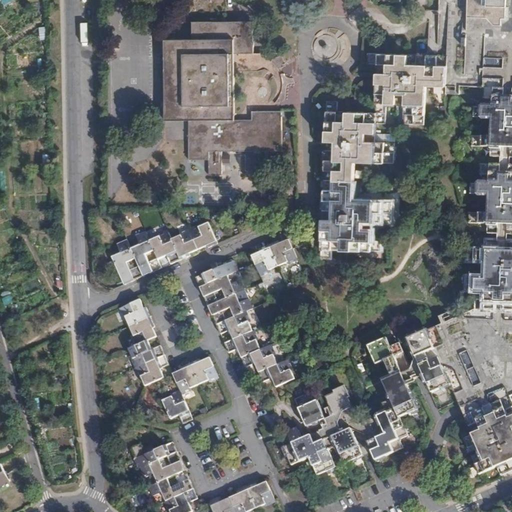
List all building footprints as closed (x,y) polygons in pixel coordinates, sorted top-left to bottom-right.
[(439,0),(437,56),(447,56),(449,0),(439,0)] [(511,0),(449,0),(447,56),(446,86),(483,88),(485,88),(510,89),(511,89),(511,0)] [(235,120),(235,72),(226,72),(226,54),(234,54),(253,54),(252,22),(193,22),(192,40),(164,40),(164,54),(161,54),(161,102),(165,102),(165,121),(189,121),(189,140),(189,158),(189,161),(209,161),(209,176),(222,175),(222,152),(282,151),(282,112),(252,112),(253,120),(235,120)] [(226,72),(235,72),(234,54),(226,54),(226,72)] [(426,86),(446,86),(447,56),(437,56),(369,54),(368,64),(378,64),(376,113),(386,113),(387,103),(406,104),(404,124),(424,124),(426,86)] [(511,89),(510,89),(485,88),(484,99),(494,99),(493,108),(474,108),(474,118),(493,119),(492,137),(473,136),(472,147),(492,148),(491,157),(507,158),(511,157),(511,89)] [(327,102),(325,180),(355,181),(356,162),(394,163),(395,143),(376,142),(376,123),(386,123),(386,113),(376,113),(337,112),(337,102),(327,102)] [(283,130),(293,130),(292,111),(282,111),(283,130)] [(511,165),(507,166),(481,165),(481,175),(490,176),(490,185),(471,184),(470,195),(489,195),(489,214),(470,213),(469,223),(488,224),(488,234),(504,235),(511,234),(511,165)] [(355,181),(325,180),(325,181),(322,259),(332,259),(332,250),(350,250),(381,251),(381,240),(372,240),(373,221),(392,222),(392,202),(354,201),(355,182),(355,181)] [(199,225),(189,230),(198,250),(208,246),(208,248),(217,244),(209,223),(200,227),(199,225)] [(180,236),(171,240),(181,260),(190,256),(189,255),(198,250),(189,230),(179,234),(180,236)] [(159,237),(150,241),(154,251),(158,259),(167,255),(171,265),(181,260),(171,240),(168,231),(158,235),(159,237)] [(132,249),(136,259),(139,267),(143,277),(162,268),(158,259),(149,263),(146,255),(154,251),(150,241),(146,232),(137,236),(140,246),(132,249)] [(299,236),(289,240),(293,250),(303,245),(299,236)] [(127,263),(136,259),(132,249),(127,240),(118,245),(122,254),(113,258),(125,285),(143,277),(139,267),(130,271),(127,263)] [(288,265),(298,261),(293,250),(289,240),(280,244),(279,242),(269,246),(278,267),(287,263),(288,265)] [(476,299),(475,310),(496,311),(501,311),(505,311),(511,311),(511,243),(504,243),(488,242),(487,251),(468,251),(468,261),(487,262),(486,281),(467,280),(467,290),(486,291),(485,300),(476,299)] [(278,267),(269,246),(260,250),(261,253),(252,257),(261,278),(271,273),(270,271),(278,267)] [(201,288),(228,276),(239,272),(235,262),(231,261),(219,266),(218,264),(212,266),(214,271),(197,279),(201,288)] [(227,299),(236,294),(245,291),(241,281),(232,285),(228,276),(201,288),(209,306),(218,302),(215,293),(223,290),(227,299)] [(235,317),(247,312),(253,309),(249,299),(240,304),(236,294),(227,299),(218,302),(209,306),(218,325),(227,321),(223,312),(231,308),(235,317)] [(130,327),(150,318),(146,309),(144,310),(140,301),(120,310),(124,319),(126,319),(130,327)] [(455,396),(465,417),(511,397),(511,395),(511,321),(505,321),(505,311),(496,311),(495,321),(455,319),(445,324),(437,327),(445,346),(436,350),(417,359),(419,363),(421,367),(432,362),(436,371),(445,367),(456,371),(465,391),(456,396),(455,396)] [(234,339),(253,331),(249,322),(251,321),(247,312),(235,317),(227,321),(218,325),(222,334),(230,330),(234,339)] [(155,328),(150,318),(130,327),(134,336),(132,337),(136,347),(148,341),(156,338),(153,329),(155,328)] [(238,349),(242,358),(261,350),(257,341),(259,340),(255,330),(253,331),(234,339),(225,344),(230,353),(238,349)] [(409,339),(417,359),(436,350),(428,331),(409,339)] [(391,348),(387,338),(369,346),(377,365),(386,361),(393,378),(385,382),(392,400),(384,404),(388,412),(379,416),(387,434),(374,440),(369,442),(377,460),(404,449),(400,439),(409,436),(401,418),(419,410),(407,383),(416,379),(413,374),(412,370),(403,374),(401,370),(395,357),(404,353),(400,344),(391,348)] [(152,350),(148,341),(136,347),(129,350),(133,359),(131,360),(136,369),(165,356),(160,346),(152,350)] [(256,364),(260,373),(278,365),(274,356),(276,355),(272,345),(261,350),(242,358),(247,368),(256,364)] [(169,365),(165,356),(136,369),(140,378),(142,378),(146,386),(164,378),(160,369),(169,365)] [(200,360),(190,364),(200,385),(209,381),(210,383),(219,379),(210,358),(201,362),(200,360)] [(273,379),(276,387),(295,379),(292,371),(294,370),(289,360),(278,365),(260,373),(264,383),(273,379)] [(449,376),(445,367),(436,371),(432,362),(421,367),(429,385),(449,376)] [(200,385),(190,364),(181,368),(182,370),(173,374),(182,395),(192,391),(191,389),(200,385)] [(449,376),(429,385),(433,394),(453,385),(449,376)] [(351,399),(347,388),(326,397),(334,415),(326,419),(314,391),(296,400),(312,435),(303,439),(300,430),(281,439),(293,466),(311,458),(318,476),(328,471),(328,473),(338,469),(329,450),(331,449),(330,448),(337,445),(345,464),(353,460),(354,462),(364,457),(354,436),(351,429),(343,432),(339,424),(356,416),(349,400),(351,399)] [(193,421),(185,402),(177,406),(173,397),(163,401),(171,419),(180,415),(184,425),(193,421)] [(465,417),(469,427),(479,423),(482,431),(465,439),(469,449),(478,445),(481,453),(473,457),(480,475),(498,467),(502,475),(511,471),(511,417),(510,418),(506,411),(511,407),(511,400),(511,397),(465,417)] [(168,457),(177,453),(173,443),(155,450),(153,446),(145,450),(142,444),(133,448),(136,457),(135,459),(140,469),(142,468),(160,461),(168,457)] [(186,471),(177,453),(168,457),(172,465),(164,469),(160,461),(142,468),(146,478),(155,474),(159,483),(168,479),(177,475),(186,471)] [(0,485),(9,480),(0,463),(0,485)] [(194,490),(186,471),(177,475),(180,484),(172,488),(168,479),(159,483),(150,487),(154,496),(163,493),(167,501),(194,490)] [(266,507),(276,502),(267,482),(258,486),(257,483),(247,488),(256,509),(265,505),(266,507)] [(248,511),(256,509),(247,488),(238,492),(238,494),(230,498),(235,511),(248,511)] [(198,499),(194,490),(167,501),(165,503),(168,511),(169,511),(171,511),(191,511),(193,511),(189,503),(198,499)] [(235,511),(230,498),(212,506),(214,511),(235,511)] [(511,511),(511,508),(509,502),(503,505),(504,509),(506,511),(511,511)]
